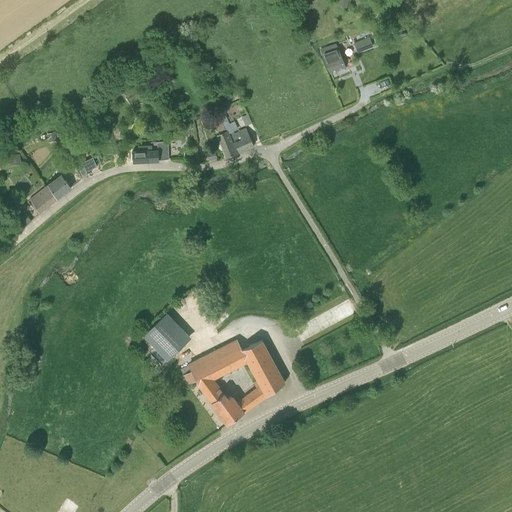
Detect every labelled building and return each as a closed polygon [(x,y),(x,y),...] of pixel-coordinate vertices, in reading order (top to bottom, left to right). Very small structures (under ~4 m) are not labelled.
[(354,43),(358,53),(373,47),(369,37),(354,43)] [(345,66),(339,49),(336,43),(321,48),(324,54),(331,72),(345,66)] [(126,75),(128,81),(137,79),(135,72),(126,75)] [(227,124),(230,129),(231,132),(238,128),(235,121),(227,124)] [(254,146),(250,136),(247,127),(238,130),(242,138),(234,141),(235,142),(239,152),(254,146)] [(227,157),(239,152),(235,142),(234,143),(229,133),(231,132),(230,129),(217,134),(227,157)] [(54,132),(47,134),(49,141),(56,139),(54,132)] [(139,151),(133,151),(133,161),(169,159),(168,141),(157,142),(151,142),(151,145),(139,146),(139,151)] [(205,152),(206,159),(216,158),(215,150),(205,152)] [(11,163),(21,162),(20,154),(10,155),(11,163)] [(86,171),(88,170),(96,166),(92,158),(82,163),(86,171)] [(80,160),(70,164),(66,166),(67,171),(72,169),(72,168),(75,166),(80,176),(86,173),(86,171),(82,163),(80,160)] [(71,188),(65,180),(61,175),(47,185),(57,198),(71,188)] [(39,212),(57,198),(47,185),(29,199),(39,212)] [(24,200),(16,219),(24,227),(31,221),(23,212),(29,207),(24,200)] [(330,309),(335,322),(355,313),(350,301),(330,309)] [(148,345),(164,363),(170,358),(157,345),(179,325),(174,320),(148,345)] [(248,362),(242,351),(241,349),(237,339),(188,363),(198,384),(213,379),(248,362)] [(266,396),(285,382),(262,340),(242,351),(248,362),(260,384),(266,396)] [(237,402),(232,395),(229,397),(225,392),(224,393),(213,379),(198,384),(212,402),(228,424),(244,412),(237,402)] [(266,396),(260,384),(248,393),(256,403),(266,396)]
